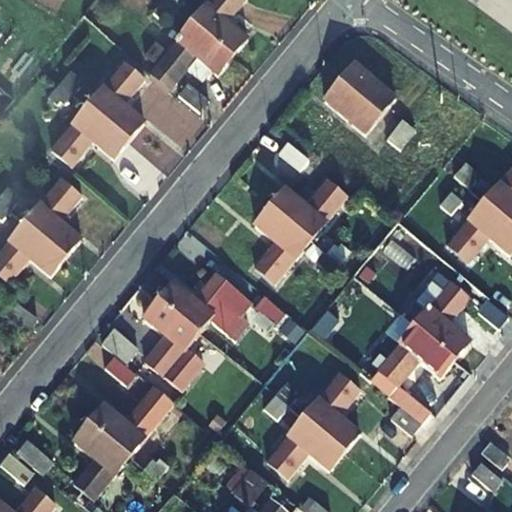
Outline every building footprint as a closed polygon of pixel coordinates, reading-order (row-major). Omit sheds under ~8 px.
[(166,0),(164,3),(177,14),(185,4),(181,0),(166,0)] [(218,0),(219,0),(194,29),(233,62),(249,43),(229,26),(248,3),(244,0),(218,0)] [(177,14),(164,3),(163,5),(154,15),(162,22),(166,18),(170,22),(177,14)] [(218,79),(233,62),(194,29),(158,72),(177,88),(198,63),(218,79)] [(355,68),(342,84),(382,118),(395,128),(400,122),(388,112),(417,77),(399,61),(378,87),(355,68)] [(125,71),(90,112),(130,145),(144,127),(124,109),(143,87),(125,71)] [(77,76),(64,91),(77,101),(85,91),(80,87),(84,82),(77,76)] [(344,164),(382,118),(342,84),(325,105),(347,123),(326,149),(344,164)] [(69,110),(77,101),(64,91),(54,103),(61,109),(64,106),(69,110)] [(114,164),(130,145),(90,112),(54,155),(72,170),(93,146),(114,164)] [(168,123),(189,140),(198,128),(177,112),(168,123)] [(401,121),(400,122),(395,128),(408,139),(419,127),(410,119),(405,124),(401,121)] [(395,154),(408,139),(395,128),(386,139),(391,142),(387,147),(395,154)] [(317,159),(295,141),(286,154),(308,171),(317,159)] [(511,173),(487,205),(511,226),(511,173)] [(286,194),(271,212),(312,246),(348,203),(346,201),(353,192),(336,177),(307,211),(286,194)] [(52,198),(26,229),(66,261),(81,243),(61,225),(80,202),(52,179),(44,190),(52,198)] [(12,195),(1,208),(13,218),(20,210),(16,206),(20,201),(12,195)] [(511,260),(511,258),(511,226),(487,205),(450,251),(469,267),(489,243),(511,260)] [(5,228),(13,218),(1,208),(0,209),(0,224),(1,224),(5,228)] [(101,208),(90,220),(111,238),(122,226),(101,208)] [(276,288),(312,246),(271,212),(256,230),(277,248),(257,273),(276,288)] [(50,280),(66,261),(26,229),(0,259),(0,278),(9,287),(29,263),(50,280)] [(334,247),(325,257),(340,269),(351,254),(342,247),(339,250),(334,247)] [(329,282),(340,269),(325,257),(318,266),(322,269),(319,274),(329,282)] [(175,287),(160,305),(201,338),(236,296),(216,279),(196,304),(175,287)] [(487,281),(478,292),(502,312),(511,301),(487,281)] [(451,288),(416,332),(455,365),(469,346),(449,330),(470,304),(451,288)] [(18,302),(41,322),(51,311),(27,292),(18,302)] [(273,307),(293,323),(302,312),(282,296),(273,307)] [(255,315),(276,332),(285,320),(264,303),(255,315)] [(40,324),(17,304),(7,315),(30,335),(40,324)] [(190,353),(202,338),(160,305),(146,323),(167,341),(147,366),(166,381),(184,395),(206,366),(190,353)] [(480,317),(499,334),(508,323),(488,307),(480,317)] [(399,350),(413,331),(400,322),(386,341),(399,350)] [(441,382),(455,365),(416,332),(374,382),(393,399),(420,366),(441,382)] [(112,333),(100,348),(125,367),(137,352),(112,333)] [(106,373),(127,391),(137,380),(115,362),(106,373)] [(336,377),(301,419),(340,451),(354,434),(335,417),(355,393),(336,377)] [(272,396),(286,407),(293,400),(289,396),(293,391),(284,383),(272,396)] [(89,428),(131,462),(177,408),(156,391),(126,428),(104,410),(89,428)] [(325,469),(340,451),(301,419),(266,462),(284,478),(306,453),(325,469)] [(131,462),(89,428),(74,447),(95,464),(75,489),(102,511),(105,511),(117,498),(108,490),(131,462)] [(16,459),(59,493),(70,479),(29,444),(16,459)] [(484,458),(504,475),(511,465),(492,449),(484,458)] [(152,464),(144,473),(157,484),(169,469),(160,462),(155,467),(152,464)] [(146,497),(157,484),(144,473),(137,482),(141,485),(137,489),(146,497)] [(271,489),(258,479),(239,501),(252,511),(271,489)] [(4,511),(0,508),(0,511),(56,511),(36,496),(22,511),(4,511)] [(94,511),(82,502),(77,508),(82,511),(94,511)] [(320,511),(309,503),(301,511),(320,511)]
